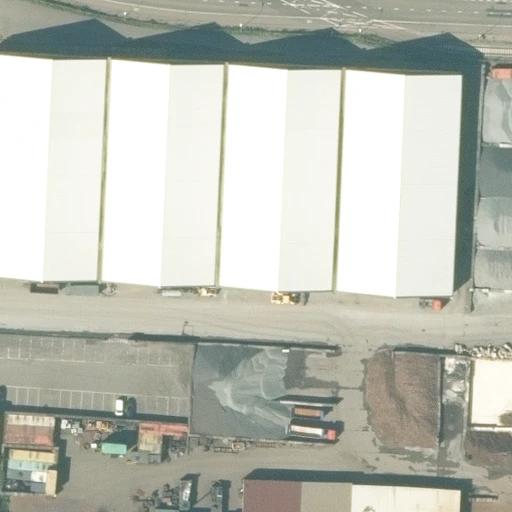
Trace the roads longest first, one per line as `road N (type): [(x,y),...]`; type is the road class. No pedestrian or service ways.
road 1 (unknown): [(0,305),(359,316)]
road 2 (unclassified): [(156,0),(511,14)]
road 3 (unknown): [(359,316),(362,456),(511,475)]
road 4 (unknown): [(0,369),(181,376)]
road 5 (unknown): [(359,316),(511,319)]
